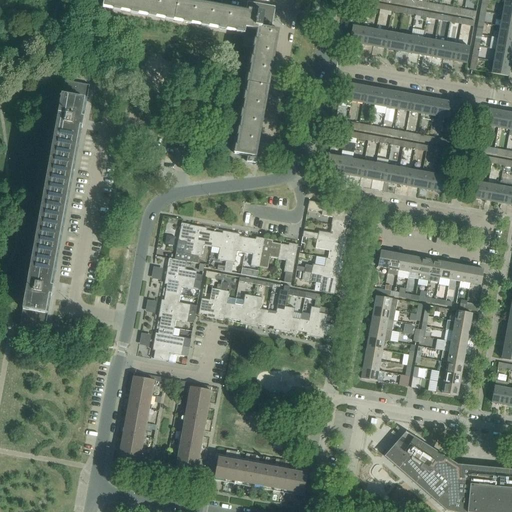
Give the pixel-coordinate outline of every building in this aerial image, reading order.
[(248,164),(254,165),(278,34),(271,32),(274,15),(271,14),(272,8),(249,4),(247,12),(183,0),(103,0),(103,8),(244,33),(245,28),(257,30),(234,154),(244,156),(244,158),(249,159),(248,164)] [(511,16),(511,4),(505,3),(503,14),(511,16)] [(439,15),(427,13),(426,18),(425,24),(437,26),(438,20),(439,15)] [(511,28),(511,16),(503,14),(501,26),(511,28)] [(349,42),(362,44),(364,29),(352,26),(351,30),(349,42)] [(511,40),(511,28),(501,26),(498,38),(511,40)] [(376,31),(364,29),(362,44),(373,46),(376,31)] [(376,31),(373,46),(385,49),(388,33),(376,31)] [(388,33),(385,49),(397,51),(399,35),(388,33)] [(399,35),(397,51),(408,53),(411,37),(399,35)] [(411,37),(408,53),(420,55),(423,39),(411,37)] [(511,52),(511,40),(498,38),(496,50),(511,52)] [(423,39),(420,55),(432,57),(434,41),(423,39)] [(434,41),(432,57),(443,59),(446,43),(434,41)] [(446,43),(443,59),(455,61),(458,45),(446,43)] [(458,45),(455,61),(467,63),(470,48),(469,48),(458,45)] [(510,64),(511,52),(496,50),(494,62),(510,64)] [(144,72),(149,75),(152,72),(164,80),(172,68),(155,56),(144,72)] [(508,76),(510,64),(494,62),(492,73),(492,74),(508,76)] [(83,118),(88,91),(89,85),(64,80),(20,325),(45,329),(46,324),(51,296),(53,287),(59,249),(74,170),(82,128),(82,127),(83,119),(84,119),(83,118)] [(339,99),(346,100),(344,108),(350,109),(351,101),(354,85),(342,83),(339,99)] [(351,101),(363,103),(366,87),(354,85),(351,101)] [(377,89),(366,87),(363,103),(375,105),(377,89)] [(389,91),(377,89),(375,105),(386,107),(389,91)] [(401,94),(389,91),(386,107),(398,109),(401,94)] [(412,96),(401,94),(398,109),(410,111),(412,96)] [(424,98),(412,96),(410,111),(421,114),(424,98)] [(436,100),(424,98),(421,114),(433,116),(436,100)] [(447,102),(436,100),(433,116),(444,118),(447,102)] [(456,120),(459,104),(447,102),(444,118),(456,120)] [(486,125),(498,128),(501,112),(489,110),(486,125)] [(511,117),(511,113),(501,112),(498,128),(510,130),(511,117)] [(326,171),(338,173),(341,158),(329,155),(326,171)] [(338,173),(350,176),(353,160),(341,158),(338,173)] [(350,176),(361,178),(364,162),(353,160),(350,176)] [(361,178),(373,180),(376,164),(364,162),(361,178)] [(373,180),(385,182),(387,166),(376,164),(373,180)] [(385,182),(396,184),(399,168),(387,166),(385,182)] [(396,184),(408,186),(411,170),(399,168),(396,184)] [(408,186),(420,188),(422,173),(411,170),(408,186)] [(420,188),(431,190),(434,175),(422,173),(420,188)] [(443,192),(443,193),(443,192),(446,177),(434,175),(431,190),(443,192)] [(476,182),(473,198),(485,200),(486,192),(488,184),(476,182)] [(488,184),(486,192),(485,200),(496,202),(499,187),(488,184)] [(496,202),(508,204),(511,189),(499,187),(496,202)] [(314,202),(309,201),(307,209),(323,212),(322,216),(334,218),(332,225),(347,228),(348,220),(350,221),(352,212),(323,206),(324,204),(314,202)] [(176,252),(175,259),(187,261),(192,262),(199,227),(189,225),(189,227),(181,226),(178,241),(176,252)] [(303,231),(302,237),(307,238),(317,240),(346,245),(347,236),(345,236),(347,228),(332,225),(331,233),(319,231),(319,234),(303,231)] [(205,246),(212,248),(215,232),(206,230),(207,228),(199,227),(192,262),(198,263),(199,257),(203,258),(205,246)] [(222,233),(215,232),(212,248),(221,249),(219,261),(227,262),(232,233),(222,231),(222,233)] [(238,252),(245,253),(248,238),(239,237),(240,234),(232,233),(227,262),(226,267),(225,272),(231,273),(233,263),(235,264),(238,252)] [(255,239),(248,238),(245,253),(253,255),(251,267),(259,268),(265,239),(256,237),(255,239)] [(270,258),(279,259),(281,244),(273,243),(273,240),(265,239),(259,268),(268,270),(270,258)] [(326,258),(326,259),(340,261),(342,253),(344,254),(346,245),(317,240),(316,248),(330,251),(328,259),(326,258)] [(288,245),(281,244),(279,259),(286,261),(284,272),(286,273),(284,283),(291,284),(293,274),(297,247),(298,245),(289,243),(288,245)] [(391,253),(380,251),(378,267),(388,269),(391,253)] [(397,276),(398,270),(401,255),(391,253),(388,269),(387,274),(397,276)] [(398,270),(397,276),(397,278),(407,279),(408,278),(412,257),(401,255),(398,270)] [(158,256),(154,278),(162,279),(164,270),(159,269),(161,257),(158,256)] [(408,278),(418,280),(422,258),(412,257),(408,278)] [(422,258),(418,280),(428,282),(432,260),(422,258)] [(167,267),(166,276),(201,282),(202,276),(197,275),(197,272),(185,270),(187,261),(175,259),(171,259),(170,267),(167,267)] [(296,270),(303,272),(340,278),(341,269),(339,269),(340,261),(326,259),(324,266),(313,264),(312,266),(306,265),(305,268),(297,267),(296,270)] [(438,283),(439,278),(442,262),(432,260),(428,282),(438,283)] [(453,264),(442,262),(439,278),(450,280),(453,264)] [(463,266),(453,264),(450,280),(460,282),(463,266)] [(460,282),(470,283),(473,268),(463,266),(460,282)] [(473,268),(470,283),(481,285),(484,270),(473,268)] [(224,275),(207,272),(206,277),(223,280),(224,275)] [(333,294),(334,295),(336,286),(338,287),(340,278),(303,272),(302,280),(322,284),(320,292),(333,294)] [(167,285),(165,292),(180,295),(182,287),(194,289),(200,290),(201,282),(166,276),(164,284),(167,285)] [(224,318),(232,320),(235,305),(236,300),(229,298),(230,292),(227,291),(228,284),(222,283),(221,290),(216,319),(224,321),(224,318)] [(216,319),(221,290),(213,289),(211,295),(202,294),(199,314),(207,315),(206,317),(216,319)] [(306,292),(289,290),(288,295),(305,298),(306,292)] [(161,300),(160,309),(195,315),(197,306),(179,303),(180,295),(165,292),(164,300),(161,300)] [(236,300),(235,305),(232,320),(240,321),(239,324),(249,325),(254,296),(245,295),(244,301),(236,300)] [(266,326),(268,314),(268,311),(261,310),(263,298),(254,296),(249,325),(257,327),(257,324),(266,326)] [(376,296),(374,307),(395,311),(397,300),(376,296)] [(479,305),(466,303),(465,309),(477,311),(479,305)] [(276,315),(268,314),(266,326),(273,327),(273,330),(282,331),(286,307),(278,305),(276,315)] [(301,320),(299,332),(306,333),(306,336),(315,337),(320,313),(319,313),(320,308),(312,306),(310,315),(309,321),(301,320)] [(291,330),(299,332),(301,320),(293,318),(295,308),(286,307),(282,331),(290,333),(291,330)] [(395,311),(374,307),(372,317),(394,321),(395,311)] [(161,318),(159,326),(174,328),(176,320),(194,323),(194,319),(195,315),(160,309),(158,317),(161,318)] [(450,316),(449,320),(470,324),(472,314),(456,311),(455,317),(450,316)] [(332,338),(334,326),(334,325),(326,324),(328,314),(320,313),(315,337),(323,339),(324,336),(332,338)] [(394,321),(372,317),(370,327),(392,331),(394,321)] [(449,320),(447,331),(453,332),(468,334),(470,324),(449,320)] [(414,326),(405,324),(404,332),(413,334),(414,326)] [(155,333),(154,342),(189,348),(191,339),(173,336),(174,328),(159,326),(158,333),(155,333)] [(370,327),(368,337),(384,340),(390,341),(392,331),(370,327)] [(451,342),(466,345),(468,334),(453,332),(451,342)] [(366,348),(382,351),(384,340),(368,337),(366,348)] [(443,350),(443,351),(465,355),(466,345),(451,342),(445,341),(444,342),(443,341),(442,350),(443,350)] [(153,359),(168,362),(170,354),(188,357),(189,348),(154,342),(152,350),(155,351),(153,359)] [(511,361),(511,348),(504,347),(502,359),(511,361)] [(365,358),(380,361),(382,351),(366,348),(365,358)] [(443,351),(441,361),(463,365),(465,355),(443,351)] [(380,361),(365,358),(363,368),(378,371),(380,361)] [(441,361),(439,371),(461,375),(463,365),(441,361)] [(363,368),(361,379),(382,383),(384,372),(378,371),(363,368)] [(459,386),(461,375),(439,371),(437,382),(459,386)] [(130,394),(128,405),(147,409),(148,405),(150,405),(153,385),(151,385),(152,381),(156,382),(156,381),(164,383),(180,386),(188,387),(188,388),(192,388),(191,392),(189,392),(186,412),(188,412),(187,416),(206,419),(208,408),(207,408),(208,403),(209,404),(211,391),(210,391),(211,387),(135,373),(134,377),(133,377),(131,389),(132,390),(131,394),(130,394)] [(412,377),(410,388),(418,389),(419,389),(420,379),(417,378),(412,377)] [(437,382),(436,392),(457,396),(459,386),(437,382)] [(491,402),(503,405),(506,389),(494,386),(491,402)] [(503,405),(511,406),(511,389),(506,389),(503,405)] [(125,422),(123,434),(142,437),(142,433),(145,434),(148,414),(146,413),(147,409),(151,410),(147,409),(128,405),(126,418),(127,418),(126,422),(125,422)] [(204,432),(206,419),(187,416),(183,415),(183,416),(187,417),(186,421),(184,420),(181,440),(183,441),(182,444),(201,448),(203,436),(202,436),(203,432),(204,432)] [(511,511),(511,469),(469,465),(468,469),(462,468),(462,465),(460,465),(457,464),(406,432),(400,437),(384,456),(432,499),(446,511),(451,511),(453,511),(454,509),(460,511),(511,511)] [(142,437),(123,434),(121,446),(121,451),(120,451),(118,463),(141,467),(141,466),(137,466),(137,462),(139,462),(143,442),(141,442),(142,438),(146,439),(146,438),(142,437)] [(172,473),(195,477),(198,465),(197,465),(198,460),(201,448),(182,444),(182,445),(178,444),(182,445),(181,449),(179,449),(175,469),(177,469),(177,473),(173,472),(172,473)] [(218,457),(214,480),(214,481),(303,497),(307,474),(218,457)]
